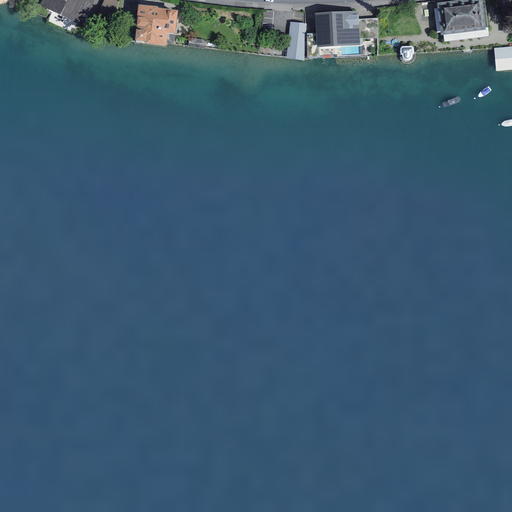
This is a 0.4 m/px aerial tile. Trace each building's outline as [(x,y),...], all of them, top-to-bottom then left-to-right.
[(95,0),(42,0),(39,8),(48,13),(50,14),(82,29),(95,0)] [(119,3),(112,0),(103,0),(95,18),(109,25),(119,3)] [(437,9),(433,9),(436,33),(440,33),(440,37),(444,37),(444,43),(489,37),(484,0),(473,0),(436,5),(437,9)] [(174,33),(177,13),(157,12),(157,11),(140,8),(136,42),(165,46),(167,32),(174,33)] [(503,34),(511,33),(511,8),(502,9),(503,34)] [(358,12),(314,15),(315,34),(306,35),(308,58),(320,58),(319,49),(359,46),(359,39),(377,38),(378,19),(358,20),(358,12)] [(304,41),(306,26),(292,25),(290,52),(304,53),(306,42),(304,41)] [(511,68),(511,46),(495,48),(495,49),(496,66),(498,66),(502,68),(511,68)] [(401,55),(403,55),(403,59),(405,60),(407,61),(410,60),(412,58),(412,54),(414,54),(413,48),(412,47),(403,47),(401,49),(401,55)]
